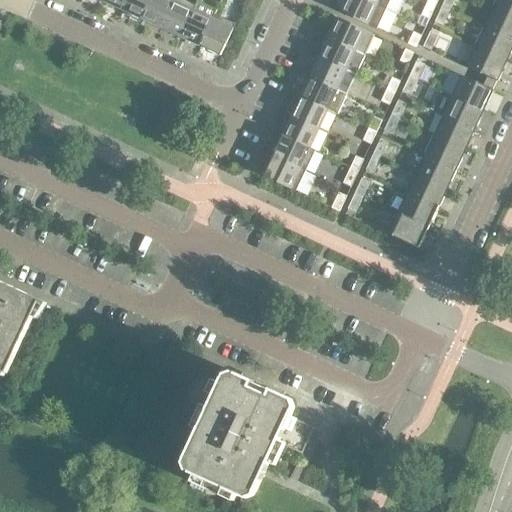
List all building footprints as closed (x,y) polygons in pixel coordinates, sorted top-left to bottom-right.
[(121,9),(125,0),(101,0),(121,9)] [(140,19),(149,0),(125,0),(121,9),(140,19)] [(161,28),(173,0),(149,0),(140,19),(161,28)] [(180,37),(195,5),(183,0),(173,0),(161,28),(180,37)] [(377,30),(386,9),(379,5),(367,0),(346,0),(340,13),(377,30)] [(386,9),(390,0),(367,0),(379,5),(386,9)] [(454,0),(444,0),(441,7),(449,11),(454,0)] [(511,16),(511,0),(495,0),(492,7),(511,16)] [(212,19),(215,14),(217,10),(197,1),(195,5),(180,37),(200,46),(212,19)] [(429,19),(435,7),(427,3),(421,16),(429,19)] [(441,7),(434,22),(442,26),(449,11),(441,7)] [(511,39),(511,16),(492,7),(483,27),(511,39)] [(215,14),(212,19),(200,46),(220,56),(235,24),(215,14)] [(338,18),(328,39),(365,55),(374,35),(338,18)] [(506,61),(511,48),(511,39),(483,27),(474,46),(506,61)] [(416,48),(421,36),(413,32),(408,44),(416,48)] [(423,47),(431,51),(438,35),(430,32),(423,47)] [(355,75),(365,55),(328,39),(319,58),(355,75)] [(497,82),(506,61),(474,46),(465,67),(497,82)] [(413,53),(405,50),(400,61),(408,65),(413,53)] [(346,95),(355,75),(319,58),(310,78),(337,90),(346,95)] [(416,61),(409,76),(417,80),(424,65),(416,61)] [(461,75),(451,96),(483,111),(493,90),(461,75)] [(410,95),(417,80),(409,76),(402,92),(410,95)] [(328,109),(337,90),(310,78),(301,97),(328,109)] [(395,93),(400,82),(392,78),(387,89),(395,93)] [(389,105),(395,93),(387,89),(381,101),(389,105)] [(474,130),(483,111),(451,96),(442,115),(474,130)] [(319,129),(328,109),(301,97),(292,117),(319,129)] [(406,104),(398,100),(391,115),(399,119),(406,104)] [(391,115),(384,131),(392,134),(399,119),(391,115)] [(465,150),(474,130),(442,115),(433,135),(465,150)] [(309,149),(310,148),(319,129),(292,117),(283,137),(309,149)] [(377,132),(382,121),(374,117),(369,128),(377,132)] [(371,144),(377,132),(369,128),(363,141),(371,144)] [(456,169),(465,150),(433,135),(424,155),(456,169)] [(315,150),(310,148),(309,149),(283,137),(274,156),(305,171),(315,150)] [(380,139),(373,155),(381,158),(388,143),(380,139)] [(373,174),(381,158),(373,155),(365,170),(373,174)] [(447,189),(456,169),(424,155),(415,174),(447,189)] [(296,192),(305,171),(274,156),(264,177),(296,192)] [(355,156),(350,168),(358,171),(363,160),(355,156)] [(351,187),(358,171),(350,168),(343,183),(351,187)] [(310,193),(318,174),(307,169),(299,188),(310,193)] [(438,209),(447,189),(415,174),(406,194),(438,209)] [(319,176),(312,191),(333,201),(340,185),(319,176)] [(369,182),(361,179),(354,194),(362,198),(369,182)] [(331,208),(339,212),(346,197),(338,193),(331,208)] [(355,213),(362,198),(354,194),(347,209),(355,213)] [(428,228),(438,209),(406,194),(396,213),(428,228)] [(419,249),(428,228),(396,213),(387,234),(419,249)] [(0,370),(7,374),(41,301),(4,284),(2,284),(0,283),(0,370)] [(236,373),(236,374),(232,372),(224,375),(222,379),(220,384),(196,373),(184,399),(208,410),(185,459),(186,459),(190,472),(190,473),(242,497),(246,499),(254,496),(256,492),(279,443),(302,454),(314,428),(291,417),(293,412),(295,408),(292,400),(288,398),(270,389),(270,391),(268,395),(251,387),(253,383),(254,382),(236,373)]
